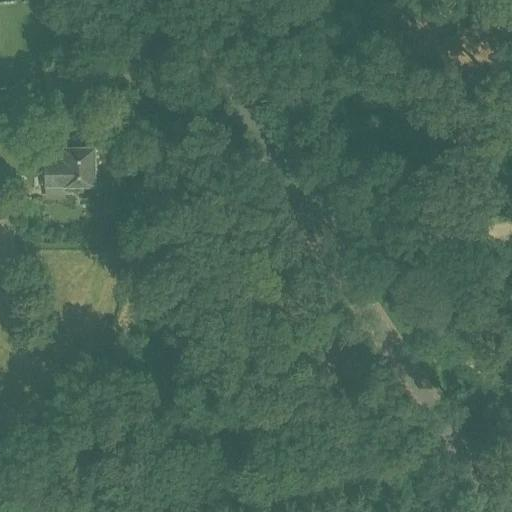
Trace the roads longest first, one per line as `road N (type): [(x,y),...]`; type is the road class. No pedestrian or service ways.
road 1 (secondary): [(497,511),(236,102),(187,0)]
road 2 (track): [(0,483),(426,398)]
road 3 (track): [(316,233),(374,223),(428,233),(511,225)]
